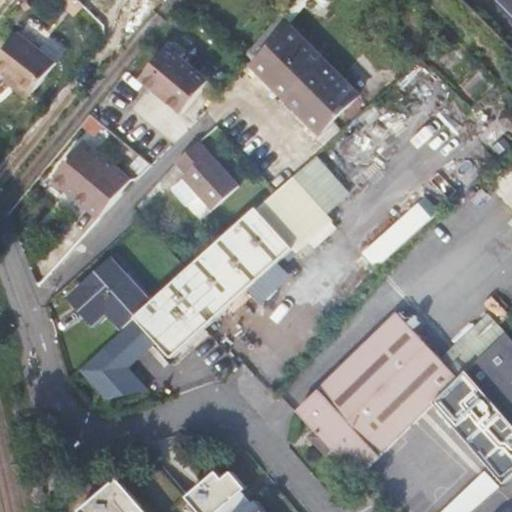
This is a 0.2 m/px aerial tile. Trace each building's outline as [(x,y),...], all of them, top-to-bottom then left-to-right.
[(366,85),(293,25),(280,41),(293,52),(282,65),(293,74),(283,87),(330,126),(366,85)] [(59,65),(21,34),(0,60),(0,69),(34,97),(59,65)] [(282,65),(293,52),(280,41),(258,66),(283,87),(293,74),(282,65)] [(211,87),(170,53),(143,85),(158,98),(161,95),(170,103),(167,105),(184,119),(211,87)] [(452,108),(430,89),(421,99),(444,118),(452,108)] [(223,202),(250,178),(210,135),(199,145),(188,156),(196,166),(192,169),(223,202)] [(101,221),(127,194),(133,188),(85,146),(55,181),(101,221)] [(309,245),(343,213),(302,170),(288,184),(199,264),(161,299),(147,311),(182,351),(215,321),(237,301),(303,241),(309,245)] [(413,194),(393,180),(389,185),(409,200),(413,194)] [(416,205),(409,200),(389,185),(362,222),(376,232),(378,228),(391,237),(416,205)] [(133,324),(147,311),(161,299),(121,255),(81,290),(104,316),(116,304),(133,324)] [(222,327),(243,308),(237,301),(215,321),(222,327)] [(364,478),(440,403),(466,377),(400,311),(299,412),(364,478)] [(167,341),(146,318),(110,349),(131,373),(167,341)] [(511,476),(511,333),(466,377),(440,403),(511,476)] [(274,354),(261,345),(242,370),(255,379),(274,354)] [(131,373),(110,349),(86,369),(109,398),(144,390),(131,373)] [(485,474),(444,511),(468,511),(497,486),(485,474)] [(230,482),(200,507),(204,511),(243,511),(259,499),(245,482),(236,489),(230,482)] [(151,511),(131,488),(101,511),(151,511)]
